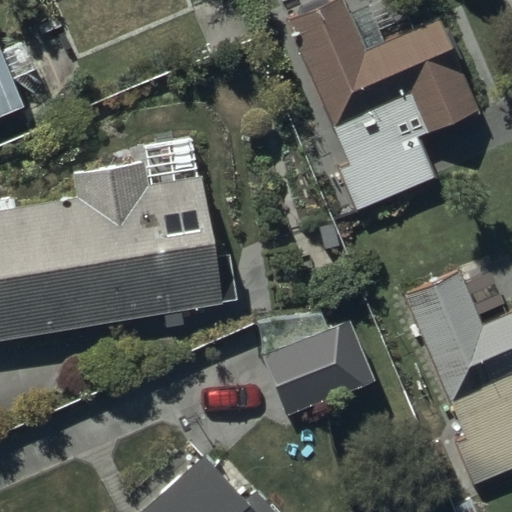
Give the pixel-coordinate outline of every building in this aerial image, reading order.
[(335,0),(321,0),(277,19),(341,169),(332,172),(353,221),(427,189),(409,146),(478,117),(469,95),(492,85),(460,10),(358,53),(335,0)] [(0,132),(26,122),(13,90),(34,81),(19,46),(0,54),(0,132)] [(0,349),(159,324),(161,337),(180,334),(178,321),(232,312),(224,261),(208,263),(192,168),(141,176),(141,173),(68,185),(71,208),(0,219),(0,349)] [(457,280),(401,304),(462,445),(452,450),(472,495),(511,477),(511,316),(480,331),(457,280)] [(257,511),(252,505),(243,511),(231,511),(196,472),(151,511),(257,511)]
